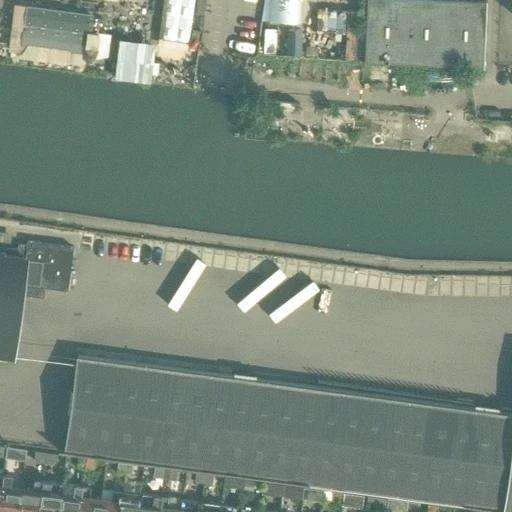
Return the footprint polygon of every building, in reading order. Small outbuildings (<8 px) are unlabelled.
[(188,48),(197,49),(204,0),(164,0),(159,37),(189,41),(188,48)] [(300,0),(267,0),(267,21),(299,22),(300,0)] [(365,0),(363,61),(482,66),(484,1),(451,0),(365,0)] [(26,6),(24,23),(27,23),(84,31),(85,31),(88,32),(90,15),(39,8),(26,6)] [(23,27),(21,43),(36,45),(69,50),(81,52),(83,35),(71,33),(62,32),(23,27)] [(87,33),(84,57),(93,58),(94,52),(95,52),(96,44),(95,43),(96,35),(87,33)] [(370,85),(393,84),(393,62),(370,63),(370,85)] [(13,243),(12,248),(0,246),(0,354),(11,356),(15,293),(16,283),(17,283),(16,293),(38,296),(39,286),(62,289),(68,246),(22,240),(21,244),(13,243)] [(511,413),(77,355),(64,450),(425,498),(502,508),(502,509),(511,509),(511,413)] [(4,447),(2,457),(24,460),(25,450),(4,447)] [(44,462),(44,461),(45,453),(34,451),(33,460),(44,462)] [(45,453),(44,461),(55,463),(56,454),(45,453)] [(84,467),(85,458),(77,457),(76,466),(84,467)] [(84,467),(92,468),(93,459),(85,458),(84,467)] [(115,471),(123,472),(124,464),(116,463),(115,471)] [(124,464),(123,472),(131,474),(132,465),(124,464)] [(151,476),(162,478),(163,469),(152,468),(151,476)] [(163,469),(162,478),(174,480),(175,471),(163,469)] [(202,484),(202,483),(203,474),(195,473),(194,482),(202,484)] [(0,511),(15,511),(18,488),(8,487),(10,476),(0,474),(0,511)] [(203,474),(202,483),(209,484),(210,475),(203,474)] [(222,486),(242,489),(243,480),(235,479),(223,477),(222,486)] [(15,511),(36,511),(41,480),(33,479),(31,490),(18,488),(15,511)] [(36,511),(57,511),(61,482),(50,481),(41,480),(36,511)] [(243,480),(242,489),(249,490),(250,481),(243,480)] [(57,511),(77,511),(81,486),(72,484),(71,495),(60,494),(62,483),(61,482),(57,511)] [(274,493),(281,494),(283,485),(275,484),(274,493)] [(289,497),(301,499),(303,488),(294,487),(283,485),(281,494),(289,495),(289,497)] [(77,511),(97,511),(99,499),(87,497),(89,487),(81,486),(77,511)] [(321,501),(322,498),(323,490),(315,489),(315,490),(303,488),(301,499),(314,500),(321,501)] [(97,511),(117,511),(120,491),(112,490),(110,501),(99,499),(97,511)] [(322,498),(342,501),(342,493),(323,490),(322,498)] [(117,511),(137,511),(139,505),(141,494),(120,491),(117,511)] [(342,493),(342,501),(353,502),(354,494),(342,493)] [(137,511),(157,511),(160,496),(141,494),(139,505),(137,511)] [(157,511),(178,511),(179,510),(167,509),(168,498),(160,496),(157,511)] [(385,508),(385,506),(386,499),(366,496),(365,505),(385,508)] [(397,510),(405,511),(406,501),(386,499),(385,506),(397,508),(397,510)] [(178,511),(198,511),(200,502),(191,501),(189,511),(179,510),(178,511)] [(406,501),(405,511),(410,511),(416,511),(418,503),(406,501)] [(218,511),(220,504),(208,503),(200,502),(198,511),(218,511)]
